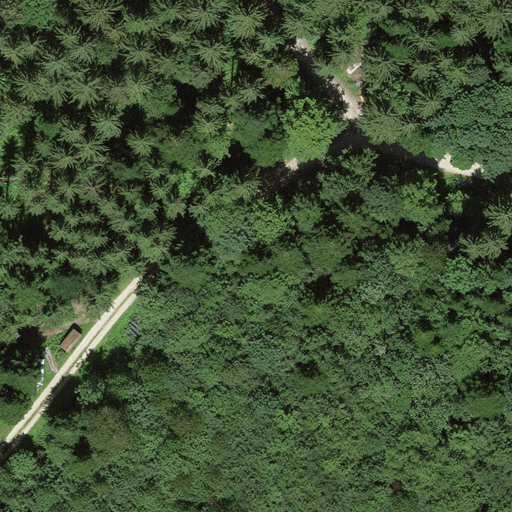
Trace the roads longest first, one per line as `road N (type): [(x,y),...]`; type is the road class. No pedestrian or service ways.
road 1 (track): [(371,132),(213,211),(137,283),(0,451)]
road 2 (track): [(270,0),(304,67),(349,117),(415,155),(511,175)]
